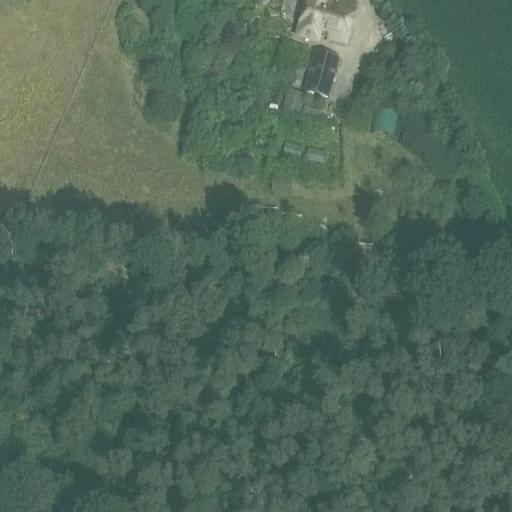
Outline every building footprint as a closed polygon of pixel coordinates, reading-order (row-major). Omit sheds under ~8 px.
[(320,39),(348,45),(358,7),(332,0),(292,0),(288,15),(302,20),(298,38),(319,44),(320,39)] [(305,91),(331,97),(341,57),(315,51),(305,91)] [(282,110),(300,116),(304,96),(287,91),(282,110)] [(253,141),(251,150),(265,152),(266,143),(253,141)] [(274,175),(270,193),(290,196),(293,178),(274,175)]
